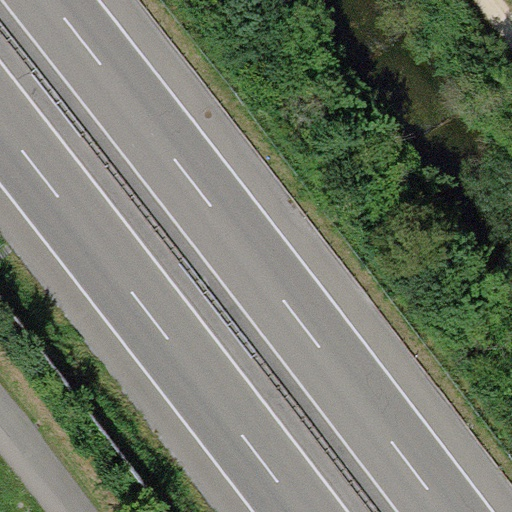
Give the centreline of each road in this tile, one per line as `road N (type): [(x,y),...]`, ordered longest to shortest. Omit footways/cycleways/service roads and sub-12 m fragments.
road 1 (motorway): [(450,511),(54,0)]
road 2 (motorway): [(0,125),(298,511)]
